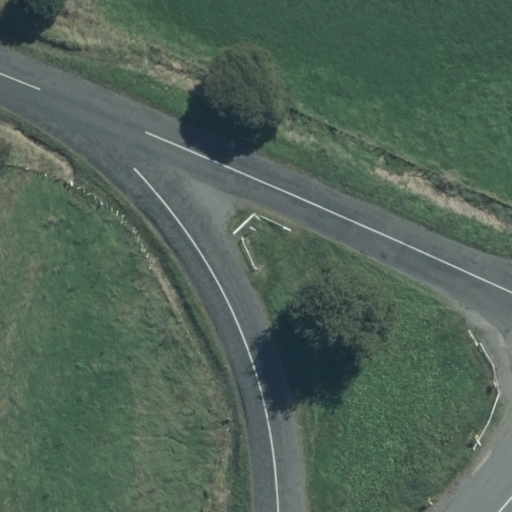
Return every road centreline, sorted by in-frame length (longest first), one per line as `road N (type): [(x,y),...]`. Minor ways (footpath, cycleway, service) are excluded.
road 1 (unclassified): [(511,295),(44,94)]
road 2 (unclassified): [(44,94),(136,165),(200,248),(250,339),(269,420),(273,511)]
